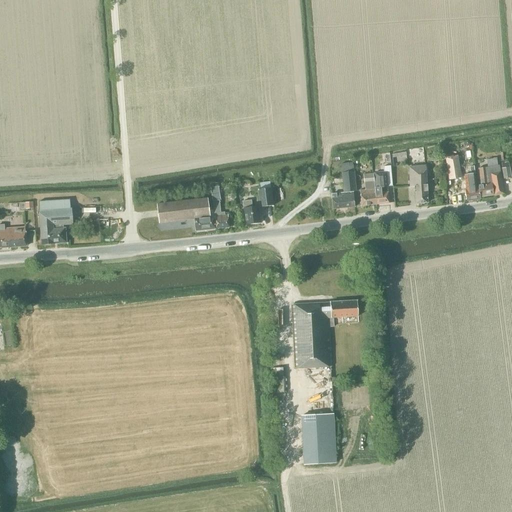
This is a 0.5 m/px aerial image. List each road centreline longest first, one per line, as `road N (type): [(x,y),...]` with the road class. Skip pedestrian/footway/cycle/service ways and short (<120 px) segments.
road 1 (tertiary): [(132,249),(511,202)]
road 2 (unclassified): [(132,249),(112,0)]
road 3 (tertiary): [(0,259),(132,249)]
